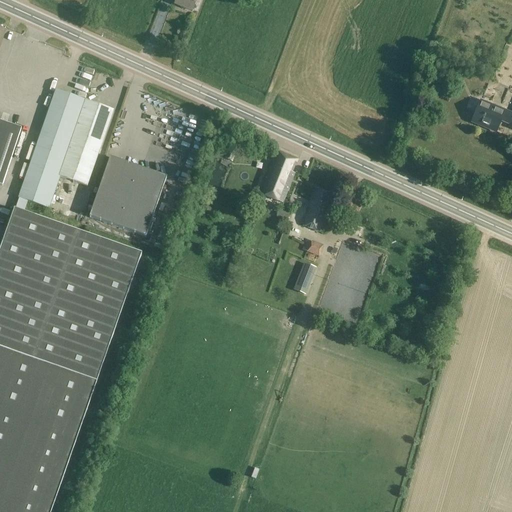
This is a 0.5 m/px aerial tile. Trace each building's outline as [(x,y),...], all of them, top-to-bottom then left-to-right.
[(196,0),(177,0),(175,5),(192,11),(196,0)] [(19,200),(26,202),(47,210),(58,178),(85,102),(56,91),(18,199),(19,200)] [(85,102),(58,178),(87,188),(113,111),(85,102)] [(511,115),(481,102),(472,122),(496,132),(501,120),(510,124),(509,128),(511,129),(511,115)] [(0,184),(3,185),(22,128),(0,120),(0,184)] [(228,150),(224,158),(233,163),(237,154),(228,150)] [(283,203),(295,174),(292,173),(298,160),(276,151),(259,193),(283,203)] [(110,159),(89,219),(145,239),(166,179),(110,159)] [(319,232),(333,195),(315,188),(302,226),(319,232)] [(357,215),(362,201),(352,198),(347,211),(357,215)] [(26,202),(19,200),(15,211),(22,213),(26,202)] [(290,212),(280,209),(277,217),(287,221),(290,212)] [(0,511),(50,511),(140,254),(22,213),(15,211),(14,211),(0,251),(0,511)] [(307,253),(319,258),(323,246),(311,241),(307,253)]
